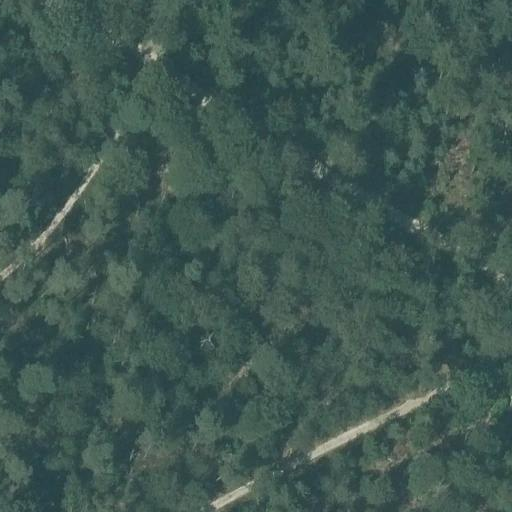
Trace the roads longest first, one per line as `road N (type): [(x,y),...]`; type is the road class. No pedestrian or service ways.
road 1 (track): [(26,0),(82,25),(511,284)]
road 2 (track): [(208,511),(406,403),(511,361)]
road 3 (track): [(0,258),(42,236),(141,61),(156,0)]
